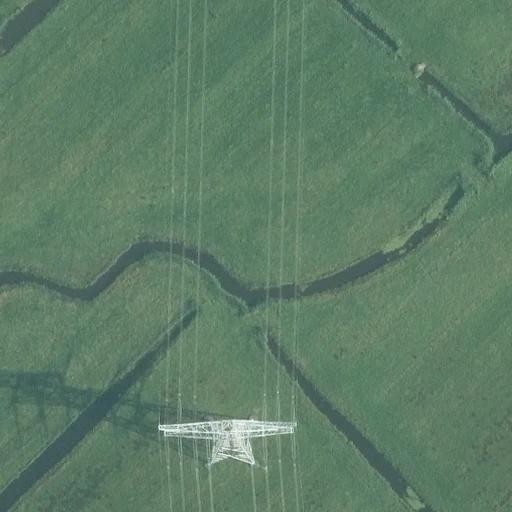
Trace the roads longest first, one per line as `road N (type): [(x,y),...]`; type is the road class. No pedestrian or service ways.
road 1 (track): [(0,463),(177,295),(202,296),(242,324),(401,279),(511,172)]
road 2 (track): [(491,192),(460,162),(439,164),(368,229),(313,247),(272,247),(168,220),(0,247)]
road 3 (track): [(381,511),(241,363),(226,320)]
road 4 (track): [(469,0),(392,78),(399,99),(447,138)]
